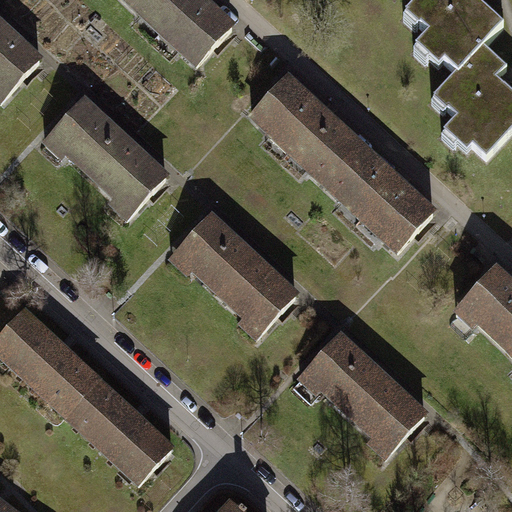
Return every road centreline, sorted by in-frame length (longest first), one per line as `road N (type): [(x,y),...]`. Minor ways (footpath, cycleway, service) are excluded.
road 1 (residential): [(233,0),(511,267)]
road 2 (residential): [(224,458),(0,245)]
